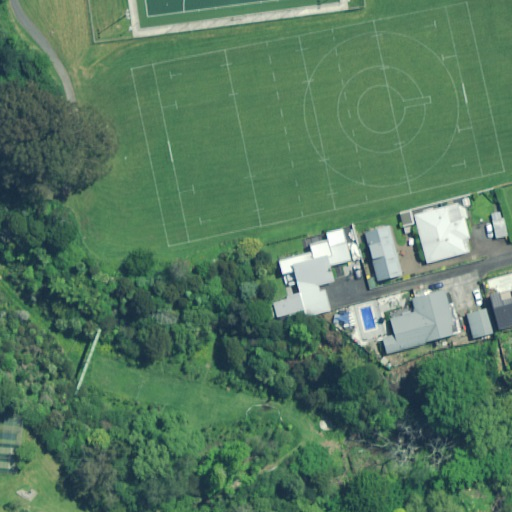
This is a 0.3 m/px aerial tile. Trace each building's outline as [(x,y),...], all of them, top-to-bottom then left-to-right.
[(468,238),(460,205),(415,217),(427,264),(465,254),(461,240),(468,238)] [(414,225),(410,211),(399,214),(403,228),(414,225)] [(507,237),(503,220),(492,222),(496,239),(507,237)] [(388,228),(365,233),(377,282),(400,277),(388,228)] [(305,320),(330,313),(324,291),(319,293),(318,287),(332,283),(328,267),(350,262),(342,230),(325,234),(328,245),(310,249),(311,255),(278,263),(282,276),(294,273),(299,295),(272,302),(277,318),(303,312),(305,320)] [(459,334),(446,291),(412,301),(416,313),(390,321),(394,336),(382,340),(387,355),(459,334)] [(492,335),(487,310),(467,314),(472,340),(492,335)]
